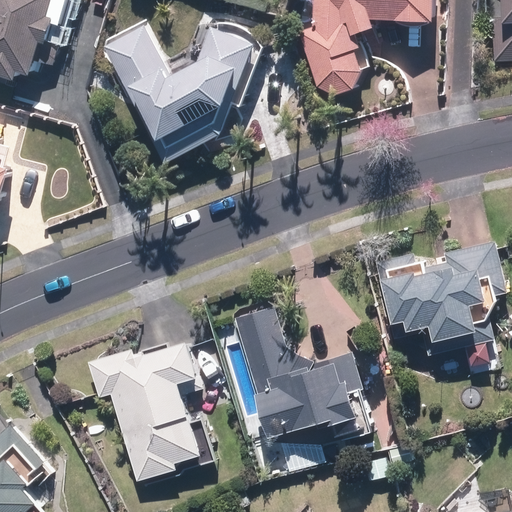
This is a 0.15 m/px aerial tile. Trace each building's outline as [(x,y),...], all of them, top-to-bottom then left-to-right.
[(0,0),(0,69),(31,77),(33,69),(45,72),(53,37),(61,39),(69,7),(62,6),(63,0),(0,0)] [(322,0),(322,25),(307,32),(330,82),(331,83),(333,83),(334,84),(336,84),(338,85),(339,85),(341,85),(343,86),(345,86),(346,86),(348,86),(350,85),(352,85),(353,85),(355,84),(357,84),(358,83),(360,82),(362,82),(363,81),(365,80),(366,79),(367,77),(369,76),(370,75),(371,74),(372,72),(373,71),(374,69),(375,68),(376,66),(376,65),(377,63),(377,61),(378,60),(366,33),(392,20),(389,14),(451,16),(451,0),(322,0)] [(511,0),(510,0),(510,14),(499,13),(497,52),(511,52),(511,0)] [(146,30),(106,55),(176,170),(232,137),(261,62),(204,40),(191,72),(177,81),(146,30)] [(0,194),(15,198),(24,162),(7,158),(13,131),(0,127),(0,194)] [(431,326),(437,350),(501,334),(490,292),(511,287),(511,277),(502,236),(453,248),(455,257),(433,262),(432,255),(423,257),(421,249),(385,257),(403,333),(431,326)] [(270,389),(282,427),(345,408),(351,426),(382,416),(361,347),(301,365),(282,301),(244,313),(267,390),(270,389)] [(144,344),(99,357),(109,390),(120,387),(146,475),(187,462),(185,455),(212,446),(190,373),(209,367),(199,333),(146,349),(144,344)] [(0,511),(49,511),(40,501),(51,491),(44,483),(62,467),(22,422),(0,441),(0,511)] [(511,511),(511,502),(468,511),(511,511)]
